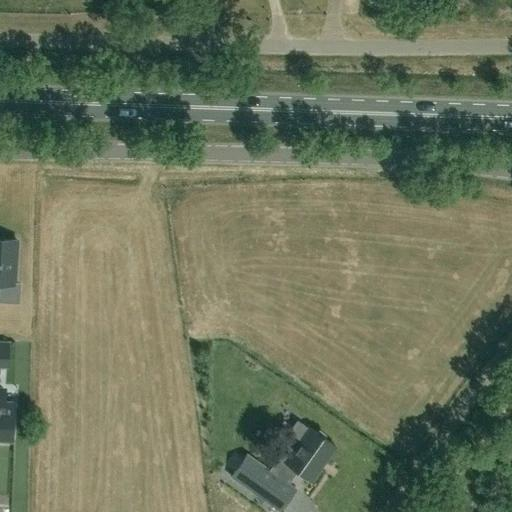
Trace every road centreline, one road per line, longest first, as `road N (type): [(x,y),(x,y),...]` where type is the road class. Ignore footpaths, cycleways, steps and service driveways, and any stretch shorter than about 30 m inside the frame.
road 1 (unclassified): [(511,169),(325,156),(0,151)]
road 2 (primary): [(511,118),(0,101)]
road 3 (unclassified): [(0,43),(511,49)]
road 4 (unclassified): [(388,511),(511,339)]
